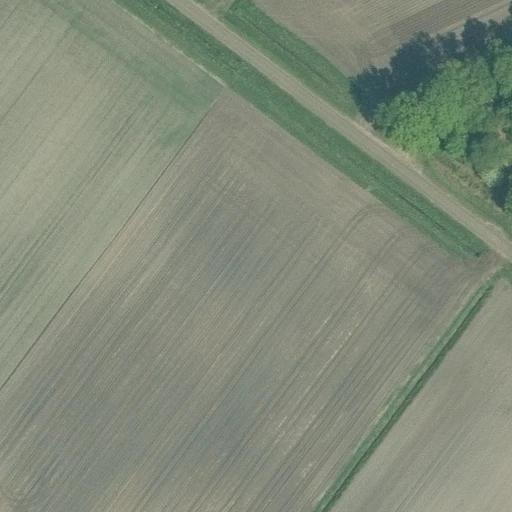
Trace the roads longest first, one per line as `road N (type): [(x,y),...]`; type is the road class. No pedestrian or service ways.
road 1 (unclassified): [(511,252),(176,0)]
road 2 (track): [(385,156),(511,99)]
